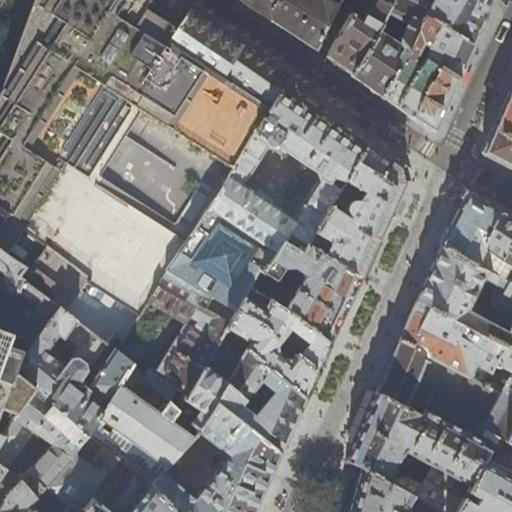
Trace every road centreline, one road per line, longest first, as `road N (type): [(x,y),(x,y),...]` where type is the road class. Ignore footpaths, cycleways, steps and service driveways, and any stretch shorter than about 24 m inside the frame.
road 1 (residential): [(511,200),(444,161),(511,17)]
road 2 (unclassified): [(55,0),(33,76),(0,120)]
